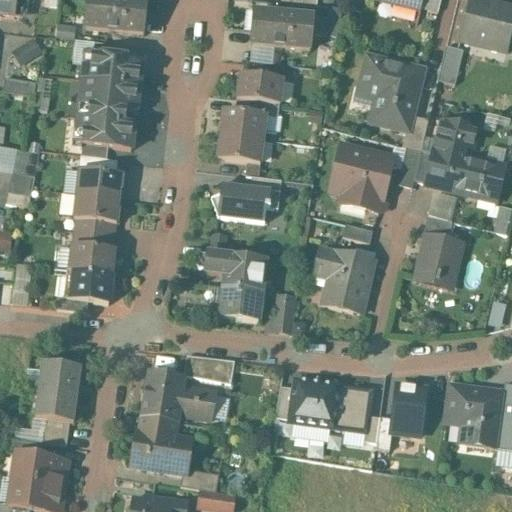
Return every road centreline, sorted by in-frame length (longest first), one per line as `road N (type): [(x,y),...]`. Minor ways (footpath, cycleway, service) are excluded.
road 1 (residential): [(124,338),(153,282),(173,213),(197,9)]
road 2 (residential): [(368,361),(124,338)]
road 3 (residential): [(96,511),(124,338)]
road 4 (residential): [(368,361),(403,221)]
road 5 (residential): [(511,347),(368,361)]
road 6 (residential): [(124,338),(0,327)]
